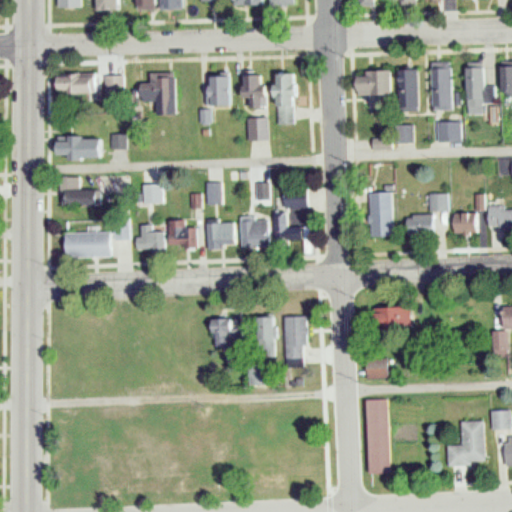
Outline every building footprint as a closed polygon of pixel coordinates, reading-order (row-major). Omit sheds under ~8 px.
[(114,0),(90,0),(91,10),(115,10),(114,0)] [(430,62),(430,109),(448,109),(448,61),(430,62)] [(482,66),(463,67),(464,113),(480,113),(480,101),(483,101),(482,66)] [(415,69),(398,69),(398,108),(415,108),(415,69)] [(352,70),(352,94),(387,94),(387,70),(352,70)] [(171,72),(145,72),(145,81),(135,81),(135,104),(154,104),(154,112),(171,112),(171,72)] [(275,125),(295,124),(293,72),(273,72),(275,125)] [(67,93),(119,93),(119,73),(67,74),(67,93)] [(239,98),(245,98),(245,107),(261,107),(261,74),(239,74),(239,98)] [(211,106),(230,106),(230,75),(203,75),(203,123),(211,123),(211,106)] [(245,117),(245,140),(265,140),(265,117),(245,117)] [(435,140),(457,140),(457,122),(435,122),(435,140)] [(62,135),(62,154),(90,154),(90,158),(111,158),(111,146),(122,147),(122,135),(62,135)] [(367,192),(367,236),(391,236),(391,192),(367,192)] [(443,193),(428,193),(428,210),(443,210),(443,193)] [(486,225),(511,225),(511,205),(486,206),(486,225)] [(272,216),(278,234),(285,232),(280,214),(272,216)] [(403,234),(434,234),(434,214),(403,214),(403,234)] [(166,220),(166,249),(194,249),(194,225),(184,225),(184,220),(166,220)] [(264,220),(239,220),(239,244),(264,244),(264,220)] [(112,221),(112,241),(129,241),(129,221),(112,221)] [(230,221),(206,221),(206,243),(230,243),(230,221)] [(150,231),(149,224),(134,225),(137,250),(162,247),(160,230),(150,231)] [(71,231),(71,257),(109,257),(109,231),(71,231)] [(489,330),(490,358),(505,358),(505,328),(511,327),(511,304),(497,305),(497,330),(489,330)] [(406,306),(368,306),(368,327),(406,327),(406,306)] [(270,357),(270,315),(253,315),(253,357),(270,357)] [(302,315),(283,315),(283,357),(302,357),(302,315)] [(388,379),(388,358),(362,358),(362,379),(388,379)] [(364,473),(387,472),(385,399),(362,399),(364,473)] [(508,428),(508,410),(490,410),(490,428),(508,428)] [(226,492),(225,466),(221,466),(219,415),(85,419),(87,495),(226,492)] [(445,465),(483,464),(483,420),(458,421),(458,445),(445,445),(445,465)]
